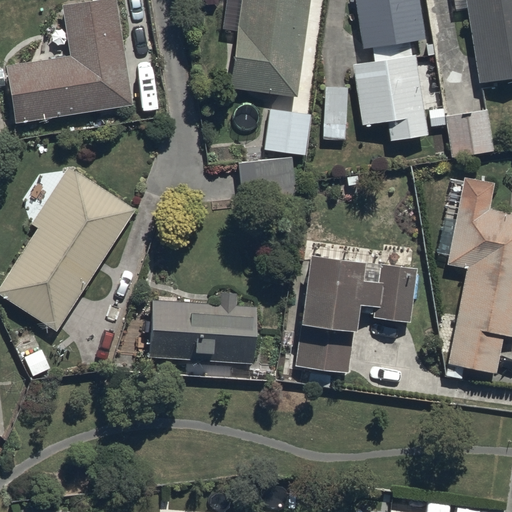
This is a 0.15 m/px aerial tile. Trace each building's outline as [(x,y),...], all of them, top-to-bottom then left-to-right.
[(2,68),(13,125),(130,104),(111,0),(93,0),(59,6),(68,56),(2,68)] [(241,0),(227,89),(294,99),(309,0),(241,0)] [(354,0),(364,51),(425,40),(418,0),(354,0)] [(511,0),(464,0),(478,85),(511,79),(511,0)] [(389,146),(429,140),(415,56),(351,67),(362,129),(386,125),(389,146)] [(326,86),(323,141),(346,142),(349,88),(326,86)] [(269,109),(264,151),(305,156),(310,114),(269,109)] [(446,117),(452,158),(491,152),(485,111),(446,117)] [(236,171),(243,217),(297,205),(288,161),(236,171)] [(0,279),(0,296),(56,332),(132,213),(68,173),(0,279)] [(444,364),(500,377),(511,325),(511,215),(489,210),(495,184),(461,176),(441,265),(466,270),(444,364)] [(309,256),(294,368),(348,376),(356,317),(409,324),(417,271),(309,256)] [(148,300),(145,359),(251,364),(254,306),(148,300)] [(41,348),(22,357),(31,377),(50,368),(41,348)]
